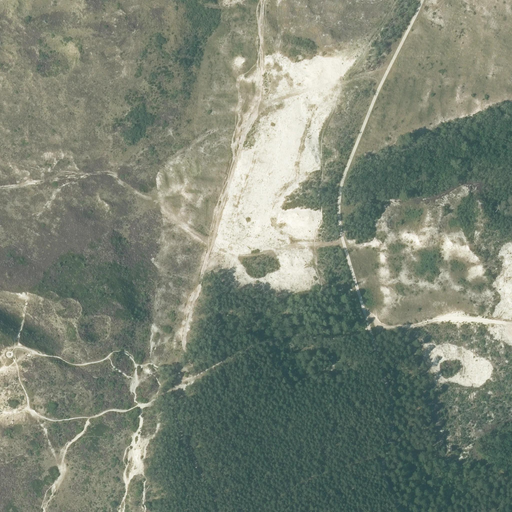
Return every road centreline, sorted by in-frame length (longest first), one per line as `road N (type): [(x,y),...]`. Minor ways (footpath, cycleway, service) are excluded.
road 1 (unknown): [(380,511),(356,394),(316,272),(321,131),(343,81)]
road 2 (track): [(389,67),(257,107)]
